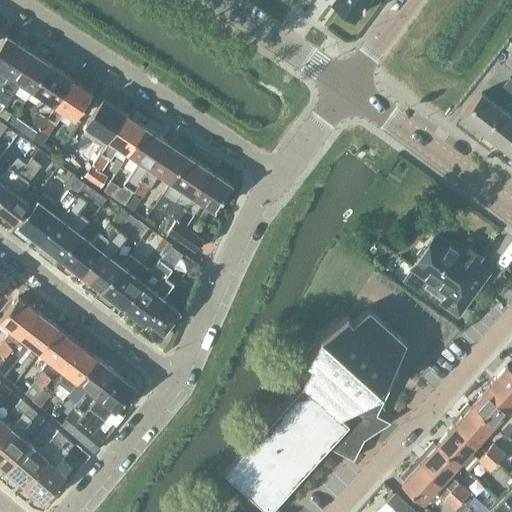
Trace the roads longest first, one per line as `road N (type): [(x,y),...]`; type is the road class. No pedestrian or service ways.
road 1 (residential): [(11,0),(277,176)]
road 2 (residential): [(336,511),(511,318)]
road 3 (unclassified): [(174,380),(246,220),(277,176)]
road 4 (residential): [(174,380),(0,244)]
road 5 (tertiary): [(511,208),(346,85)]
road 6 (unclassified): [(63,511),(174,380)]
road 7 (tertiary): [(346,85),(221,0)]
